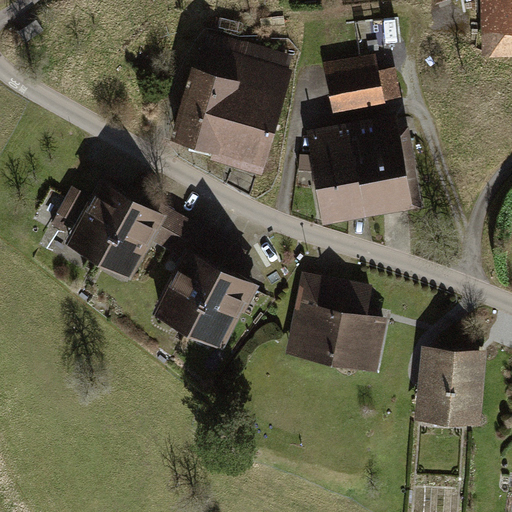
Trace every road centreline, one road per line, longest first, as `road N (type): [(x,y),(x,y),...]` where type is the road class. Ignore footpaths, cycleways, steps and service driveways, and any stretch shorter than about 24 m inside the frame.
road 1 (residential): [(467,290),(195,186),(23,84),(0,62)]
road 2 (residential): [(511,165),(476,227),(467,290)]
